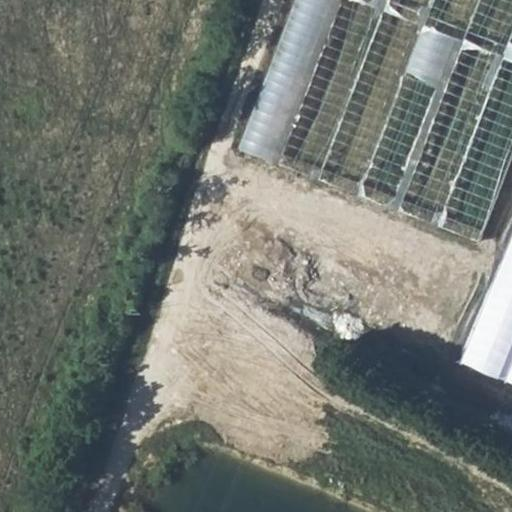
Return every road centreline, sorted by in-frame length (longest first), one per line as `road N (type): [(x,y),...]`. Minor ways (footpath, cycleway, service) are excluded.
road 1 (track): [(200,0),(11,511)]
road 2 (track): [(106,511),(277,0)]
